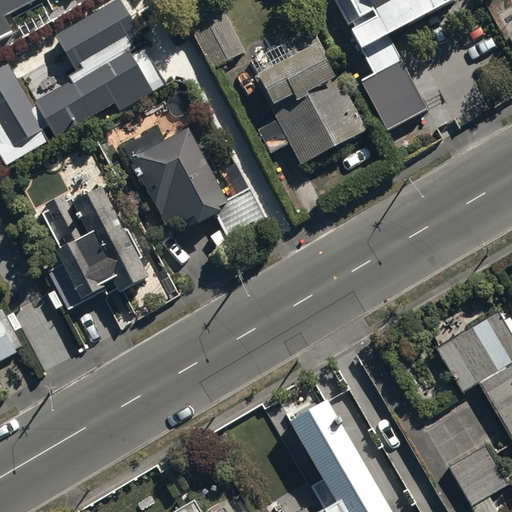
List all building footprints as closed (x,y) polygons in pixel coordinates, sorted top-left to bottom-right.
[(0,0),(0,39),(15,32),(5,13),(30,0),(0,0)] [(335,0),(374,73),(361,79),(387,129),(427,108),(387,34),(451,0),(335,0)] [(66,76),(69,81),(30,103),(8,64),(0,68),(0,162),(4,169),(113,107),(117,114),(163,88),(141,50),(128,58),(126,55),(132,51),(126,39),(135,34),(116,1),(52,38),(72,73),(66,76)] [(189,25),(211,67),(245,50),(222,7),(189,25)] [(293,58),(253,78),(274,123),(257,131),(267,152),(287,143),(298,166),(370,131),(344,77),(338,81),(312,27),(285,41),(293,58)] [(153,128),(120,145),(163,230),(180,221),(182,225),(193,219),(196,227),(214,218),(230,249),(269,229),(250,192),(223,205),(208,176),(215,172),(206,153),(198,157),(185,131),(161,143),(153,128)] [(116,293),(145,278),(135,260),(140,257),(126,229),(121,232),(99,191),(74,204),(68,192),(40,206),(62,249),(54,253),(78,301),(104,288),(103,286),(111,282),(116,293)] [(511,345),(494,315),(434,350),(459,394),(476,385),(511,448),(511,345)] [(0,365),(19,356),(0,320),(0,365)] [(393,511),(328,398),(289,420),(335,501),(316,511),(393,511)] [(486,446),(449,468),(474,511),(497,511),(498,511),(489,496),(509,485),(486,446)] [(221,511),(218,511),(199,511),(194,501),(174,511),(221,511)]
